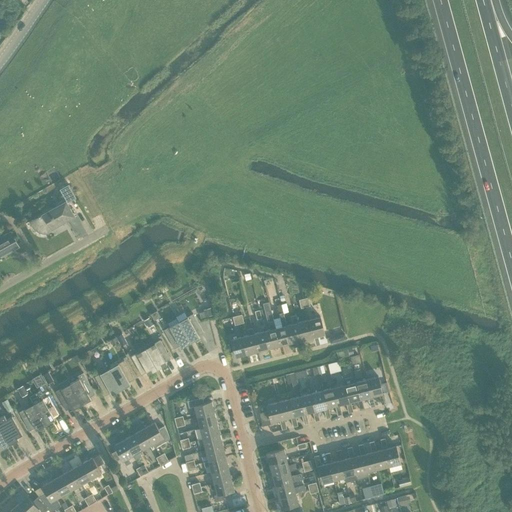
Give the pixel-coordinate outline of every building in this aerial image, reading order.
[(70,201),(76,198),(70,187),(64,190),(70,201)] [(65,203),(41,216),(40,215),(30,220),(32,224),(35,227),(38,229),(42,231),(46,231),(48,230),(72,216),(65,203)] [(9,252),(19,246),(11,232),(1,237),(2,239),(0,240),(0,255),(9,251),(9,252)] [(212,308),(209,301),(201,303),(204,311),(212,308)] [(276,328),(280,345),(291,342),(287,325),(283,312),(281,304),(277,305),(279,314),(282,326),(277,327),(276,328)] [(276,328),(277,327),(272,309),(265,311),(270,329),(264,330),(269,348),(280,345),(276,328)] [(178,321),(190,343),(200,338),(198,335),(203,332),(193,313),(178,321)] [(291,342),(302,339),(298,322),(296,314),(290,315),(292,323),(287,325),(291,342)] [(163,323),(159,315),(154,318),(158,325),(163,323)] [(309,319),(313,336),(325,333),(320,316),(309,319)] [(153,324),(149,317),(144,320),(148,327),(153,324)] [(298,322),(302,339),(313,336),(309,319),(298,322)] [(181,348),(190,343),(178,321),(164,330),(174,348),(179,345),(181,348)] [(253,333),(254,333),(252,327),(247,328),(249,334),(242,336),(247,353),(258,350),(253,333)] [(258,350),(269,348),(264,330),(254,333),(253,333),(258,350)] [(127,342),(122,333),(116,336),(121,345),(127,342)] [(235,356),(247,353),(242,336),(231,339),(235,356)] [(145,348),(157,369),(167,364),(165,361),(170,358),(160,340),(145,348)] [(148,375),(157,369),(145,348),(131,356),(141,375),(146,372),(148,375)] [(361,361),(359,354),(350,356),(352,363),(361,361)] [(32,365),(29,360),(23,363),(26,368),(32,365)] [(109,368),(121,390),(130,384),(129,382),(134,379),(124,360),(109,368)] [(112,395),(121,390),(109,368),(94,376),(105,395),(110,392),(112,395)] [(79,378),(70,383),(82,405),(91,399),(89,397),(95,394),(84,375),(83,372),(77,376),(79,378)] [(294,372),(285,374),(287,382),(296,380),(294,372)] [(45,382),(40,373),(32,378),(37,387),(45,382)] [(371,396),(373,395),(379,394),(382,404),(386,403),(383,392),(382,392),(378,376),(367,379),(371,396)] [(70,383),(68,378),(58,383),(61,388),(55,391),(66,410),(71,407),(72,410),(82,405),(70,383)] [(375,405),(373,395),(371,396),(367,379),(355,381),(360,399),(362,398),(368,397),(371,407),(375,405)] [(355,381),(344,384),(349,402),(350,401),(357,399),(359,409),(364,408),(362,398),(360,399),(355,381)] [(31,388),(28,382),(17,388),(22,397),(28,393),(26,391),(31,388)] [(344,384),(333,387),(338,404),(339,404),(346,402),(348,412),(353,411),(350,401),(349,402),(344,384)] [(333,387),(322,390),(327,407),(328,407),(335,405),(337,415),(342,414),(339,404),(338,404),(333,387)] [(322,390),(311,393),(316,410),(317,410),(324,408),(326,418),(331,417),(328,407),(327,407),(322,390)] [(311,393),(300,396),(304,413),(306,412),(313,411),(315,421),(320,419),(317,410),(316,410),(311,393)] [(34,403),(45,425),(55,420),(53,417),(59,414),(48,395),(34,403)] [(300,396),(289,398),(293,416),(295,415),(302,413),(304,423),(309,422),(306,412),(304,413),(300,396)] [(289,398),(278,401),(282,418),(284,418),(290,416),(293,426),(298,425),(295,415),(293,416),(289,398)] [(13,409),(7,399),(2,402),(8,412),(13,409)] [(194,405),(197,417),(214,412),(211,401),(194,405)] [(282,418),(278,401),(266,404),(268,410),(259,412),(263,425),(272,423),(272,421),(279,419),(282,429),(286,428),(284,418),(282,418)] [(36,430),(45,425),(34,403),(19,412),(29,430),(35,427),(36,430)] [(176,422),(184,420),(183,416),(182,416),(179,407),(173,408),(175,418),(176,422)] [(197,417),(200,428),(217,423),(214,412),(197,417)] [(0,428),(9,445),(19,440),(17,437),(22,434),(12,416),(6,419),(3,414),(0,415),(0,428)] [(144,428),(153,443),(163,437),(155,422),(144,428)] [(217,423),(200,428),(203,438),(203,439),(220,434),(217,423)] [(0,450),(9,445),(0,428),(0,450)] [(134,433),(143,449),(153,443),(144,428),(134,433)] [(139,451),(143,449),(134,433),(124,439),(133,454),(134,454),(137,459),(142,456),(139,451)] [(204,443),(206,450),(223,445),(220,434),(203,439),(203,438),(197,440),(198,444),(204,443)] [(380,439),(383,449),(385,448),(389,466),(400,463),(396,445),(387,448),(385,438),(380,439)] [(123,460),(133,454),(124,439),(114,445),(123,460)] [(385,448),(383,449),(376,450),(374,441),(369,442),(372,452),(373,451),(378,468),(389,466),(385,448)] [(358,444),(361,454),(362,454),(367,471),(378,468),(373,451),(372,452),(365,453),(363,443),(358,444)] [(208,461),(226,456),(223,445),(206,450),(208,460),(208,461)] [(362,454),(361,454),(354,456),(352,446),(347,447),(350,457),(351,457),(357,478),(369,475),(367,471),(362,454)] [(266,452),(270,464),(287,459),(284,448),(266,452)] [(351,457),(350,457),(343,459),(341,449),(336,450),(339,460),(340,460),(346,481),(357,478),(351,457)] [(329,462),(333,480),(335,479),(336,484),(346,481),(340,460),(339,460),(332,462),(330,452),(325,453),(327,463),(329,462)] [(160,455),(164,462),(168,460),(164,453),(160,455)] [(82,463),(91,478),(101,472),(98,466),(104,462),(98,454),(93,457),(92,457),(82,463)] [(322,482),(333,480),(329,462),(327,463),(321,464),(318,455),(314,456),(317,466),(318,466),(322,482)] [(228,467),(226,456),(208,461),(208,460),(203,462),(205,466),(209,465),(211,472),(228,467)] [(287,459),(270,464),(272,475),(290,470),(287,459)] [(72,468),(81,484),(91,478),(82,463),(72,468)] [(140,466),(144,474),(149,471),(144,464),(140,466)] [(140,476),(144,474),(140,466),(136,469),(140,476)] [(214,483),(231,478),(228,467),(211,472),(214,483)] [(71,489),(81,484),(72,468),(62,474),(71,489)] [(290,470),(272,475),(275,486),(293,481),(290,470)] [(61,495),(71,489),(62,474),(52,480),(61,495)] [(411,483),(409,477),(398,480),(400,486),(411,483)] [(234,490),(231,478),(214,483),(209,484),(210,489),(215,488),(217,494),(214,495),(216,501),(225,498),(224,492),(234,490)] [(56,498),(61,495),(52,480),(42,486),(46,493),(39,496),(51,511),(61,506),(56,498)] [(293,481),(275,486),(278,497),(295,492),(293,481)] [(108,494),(112,492),(108,484),(104,487),(108,494)] [(351,501),(349,495),(343,496),(342,491),(337,492),(340,504),(351,501)] [(295,492),(278,497),(281,508),(299,504),(295,492)] [(88,496),(92,503),(96,501),(92,493),(88,496)] [(27,495),(18,503),(26,511),(35,511),(39,509),(41,511),(45,511),(49,509),(37,497),(32,501),(27,495)] [(88,505),(92,503),(88,496),(84,498),(88,505)] [(26,511),(18,503),(10,511),(26,511)]
